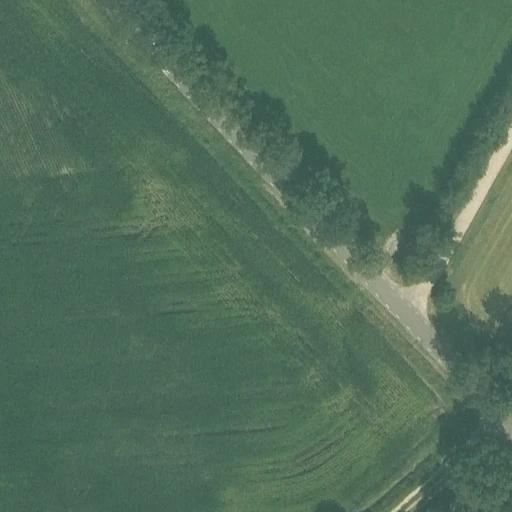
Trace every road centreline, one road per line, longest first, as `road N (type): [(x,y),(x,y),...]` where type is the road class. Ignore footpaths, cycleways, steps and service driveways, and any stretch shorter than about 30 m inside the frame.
road 1 (unclassified): [(408,317),(106,0)]
road 2 (residential): [(408,317),(511,130)]
road 3 (unclassified): [(511,425),(408,317)]
road 4 (track): [(509,422),(413,511)]
